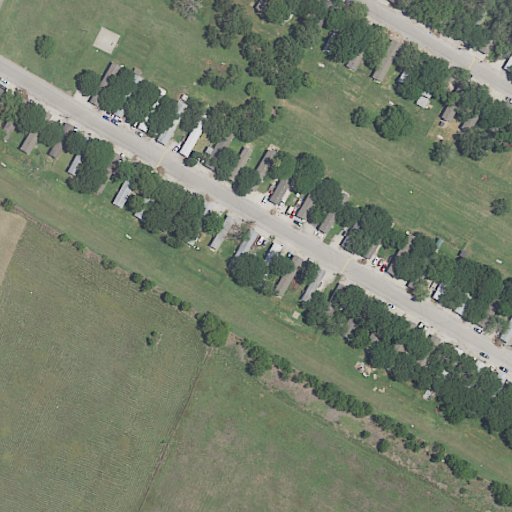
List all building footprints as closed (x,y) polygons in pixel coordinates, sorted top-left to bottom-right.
[(259,0),(254,10),(263,14),(270,0),(259,0)] [(302,0),(288,0),(280,14),(291,20),(302,0)] [(449,24),(453,4),(441,1),(438,22),(449,24)] [(357,71),(368,39),(355,35),(354,38),(343,34),(349,17),(338,13),(325,52),(339,56),(339,55),(348,58),(345,67),(357,71)] [(487,55),(496,39),(483,31),(474,48),(487,55)] [(511,52),(503,68),(510,73),(511,70),(511,52)] [(90,100),(101,105),(118,65),(110,62),(98,89),(95,88),(90,100)] [(396,82),(411,89),(420,70),(406,63),(396,82)] [(430,100),(438,76),(430,73),(421,96),(430,100)] [(113,116),(125,119),(139,77),(131,74),(124,97),(114,94),(111,105),(115,106),(113,116)] [(136,128),(145,133),(165,91),(156,87),(136,128)] [(462,102),(451,95),(438,117),(449,124),(462,102)] [(479,140),(491,146),(511,105),(501,99),(479,140)] [(156,142),(166,146),(186,106),(177,101),(156,142)] [(460,130),(469,134),(480,111),(471,106),(460,130)] [(18,149),(28,155),(50,115),(40,109),(18,149)] [(208,118),(200,113),(179,154),(187,158),(208,118)] [(68,135),(59,131),(48,155),(56,159),(68,135)] [(67,173),(75,177),(91,141),(84,137),(67,173)] [(228,179),(236,183),(250,150),(241,147),(228,179)] [(245,187),(254,193),(276,156),(267,150),(245,187)] [(93,192),(103,195),(116,157),(106,154),(93,192)] [(142,169),(133,164),(112,204),(121,209),(142,169)] [(283,209),(300,178),(284,170),(267,200),(283,209)] [(134,217),(144,221),(157,188),(145,183),(140,196),(142,197),(134,217)] [(328,234),(347,196),(337,191),(318,230),(328,234)] [(183,242),(192,247),(212,205),(202,201),(183,242)] [(234,219),(226,215),(209,247),(217,251),(234,219)] [(228,266),(237,271),(258,234),(249,229),(228,266)] [(279,246),(270,242),(253,284),(262,288),(279,246)] [(435,252),(426,248),(414,275),(423,279),(435,252)] [(300,259),(289,255),(272,294),(283,298),(300,259)] [(432,299),(441,302),(456,266),(447,262),(432,299)] [(298,300),(309,305),(324,272),(313,267),(298,300)] [(453,311),(462,316),(485,273),(475,268),(453,311)] [(321,314),(328,319),(341,297),(346,300),(352,291),(339,283),(321,314)] [(480,323),(489,326),(504,288),(494,284),(480,323)] [(340,335),(351,339),(362,308),(352,305),(340,335)] [(511,314),(499,339),(507,344),(511,334),(511,314)] [(412,324),(400,319),(385,359),(398,363),(412,324)] [(371,352),(386,328),(377,323),(362,347),(371,352)] [(440,340),(431,334),(426,342),(425,342),(407,370),(417,377),(440,340)] [(440,392),(462,351),(452,346),(430,387),(440,392)] [(478,388),(483,379),(478,377),(485,365),(475,360),(454,400),(463,405),(473,385),(478,388)] [(511,422),(511,398),(498,425),(508,430),(511,422)]
